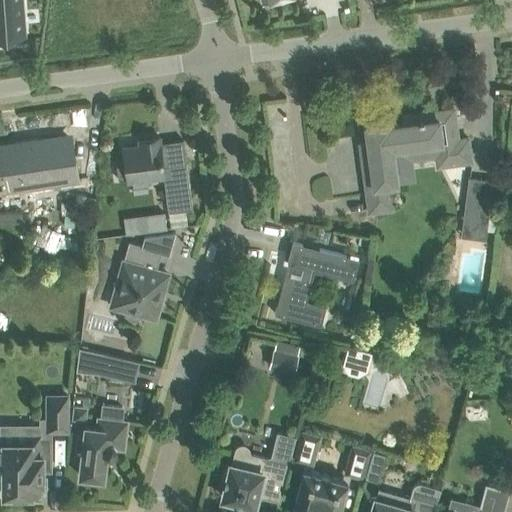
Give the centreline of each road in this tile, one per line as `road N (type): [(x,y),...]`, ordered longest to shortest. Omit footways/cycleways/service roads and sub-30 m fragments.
road 1 (residential): [(158,511),(235,210),(217,60)]
road 2 (unclassified): [(217,60),(511,20)]
road 3 (unclassified): [(0,93),(217,60)]
